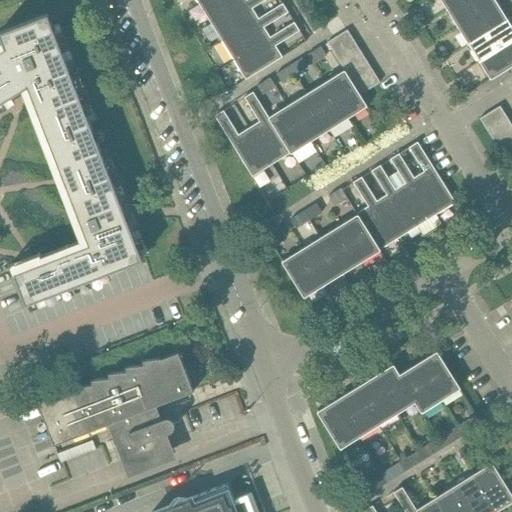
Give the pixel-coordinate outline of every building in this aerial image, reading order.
[(203,0),(198,3),(210,22),(245,0),(203,0)] [(245,0),(210,22),(221,41),(258,18),(252,8),(264,0),(245,0)] [(440,0),(446,9),(460,0),(440,0)] [(460,0),(446,9),(457,27),(497,1),(496,0),(460,0)] [(457,27),(467,44),(508,18),(497,1),(457,27)] [(221,41),(233,59),(270,37),(263,27),(288,12),(282,3),(258,18),(221,41)] [(0,55),(0,101),(23,87),(27,84),(89,244),(14,273),(26,303),(142,258),(47,13),(7,29),(14,47),(13,47),(14,50),(1,58),(0,55)] [(467,44),(478,61),(511,39),(511,24),(508,18),(467,44)] [(294,22),(270,37),(233,59),(245,79),(282,56),(275,45),(299,30),(294,22)] [(354,40),(347,29),(327,42),(333,53),(354,40)] [(511,65),(511,39),(478,61),(490,79),(511,65)] [(333,53),(340,63),(361,50),(354,40),(333,53)] [(320,46),(307,54),(313,63),(326,55),(320,46)] [(367,61),(361,50),(340,63),(343,69),(346,73),(367,61)] [(302,57),(288,66),(294,75),(307,66),(302,57)] [(346,73),(353,84),(373,71),(367,61),(346,73)] [(281,82),(294,75),(288,66),(276,73),(281,82)] [(343,69),(324,81),(347,119),(367,106),(359,95),(353,84),(346,73),(343,69)] [(380,82),(373,71),(353,84),(359,95),(380,82)] [(262,94),(275,86),(270,77),(256,85),(262,94)] [(329,130),(347,119),(324,81),(305,93),(329,130)] [(259,121),(248,127),(271,164),(290,152),(268,116),(252,91),(244,97),(259,121)] [(305,93),(287,105),(310,142),(329,130),(305,93)] [(291,153),(310,142),(287,105),(268,116),(290,152),(291,153)] [(486,129),(507,116),(500,105),(479,118),(486,129)] [(252,176),(271,164),(248,127),(238,134),(223,110),(214,115),(252,176)] [(511,127),(511,124),(507,116),(486,129),(492,139),(511,127)] [(511,141),(511,127),(492,139),(499,150),(511,141)] [(511,155),(511,141),(499,150),(505,160),(511,155)] [(414,177),(436,214),(455,202),(417,142),(409,147),(424,171),(414,177)] [(405,183),(395,189),(418,226),(436,214),(414,177),(399,153),(390,159),(405,183)] [(376,200),(399,237),(418,226),(395,189),(380,165),(371,170),(386,194),(376,200)] [(356,213),(380,249),(399,237),(376,200),(361,176),(352,182),(367,206),(356,213)] [(346,197),(341,189),(340,188),(328,195),(333,204),(346,197)] [(316,203),(303,211),(308,220),(321,212),(316,203)] [(308,220),(303,211),(290,219),(296,228),(308,220)] [(356,213),(337,225),(361,263),(380,250),(380,249),(356,213)] [(337,225),(319,237),(342,274),(361,263),(337,225)] [(284,235),(278,226),(265,234),(271,243),(284,235)] [(342,274),(319,237),(300,248),(323,286),(342,274)] [(304,298),(323,286),(300,248),(280,260),(304,298)] [(65,357),(170,324),(162,300),(57,333),(65,357)] [(436,349),(416,362),(441,401),(460,388),(436,349)] [(159,404),(193,390),(178,351),(161,357),(143,359),(143,364),(125,366),(126,371),(108,372),(109,377),(91,379),(92,384),(74,385),(74,391),(57,393),(57,397),(39,399),(40,405),(39,405),(54,445),(114,422),(131,468),(168,454),(161,435),(170,432),(171,431),(172,430),(173,429),(173,428),(174,427),(174,426),(174,424),(174,423),(174,422),(173,420),(172,419),(171,418),(170,418),(169,417),(168,417),(167,417),(165,417),(164,417),(159,404)] [(415,402),(415,403),(421,413),(441,401),(416,362),(398,373),(397,373),(415,402)] [(392,363),(373,375),(397,414),(415,403),(415,402),(397,373),(398,373),(392,363)] [(354,387),(378,426),(397,414),(373,375),(354,387)] [(354,387),(335,398),(360,437),(378,426),(354,387)] [(335,398),(316,411),(340,449),(360,437),(335,398)] [(462,423),(468,432),(481,424),(475,415),(462,423)] [(437,439),(443,448),(457,439),(451,430),(437,439)] [(437,439),(425,446),(431,455),(443,448),(437,439)] [(401,462),(406,471),(419,462),(413,454),(401,462)] [(491,461),(472,473),(495,511),(496,511),(511,502),(511,494),(506,485),(499,474),(491,461)] [(388,469),(394,478),(406,471),(401,462),(388,469)] [(506,485),(511,481),(511,466),(499,474),(506,485)] [(495,511),(472,473),(453,485),(470,511),(495,511)] [(363,485),(369,494),(382,486),(376,477),(363,485)] [(250,511),(245,498),(234,502),(227,483),(186,499),(179,498),(177,498),(172,504),(152,511),(250,511)] [(470,511),(453,485),(434,496),(444,511),(470,511)] [(417,511),(415,508),(402,487),(393,492),(405,511),(417,511)] [(444,511),(434,496),(415,508),(417,511),(444,511)]
